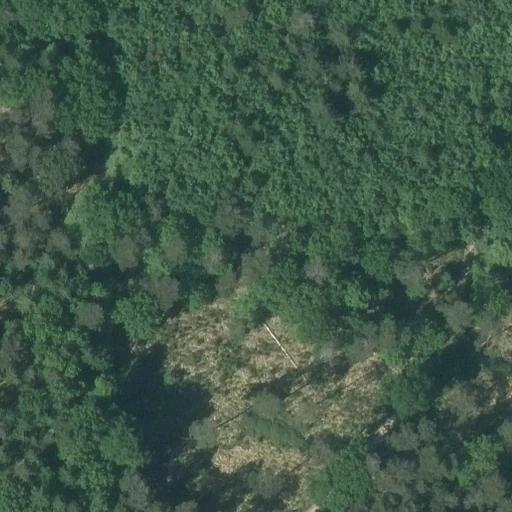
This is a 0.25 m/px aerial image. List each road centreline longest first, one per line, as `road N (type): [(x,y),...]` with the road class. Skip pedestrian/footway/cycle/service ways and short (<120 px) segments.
road 1 (track): [(111,511),(115,0)]
road 2 (track): [(312,511),(436,367),(511,115)]
